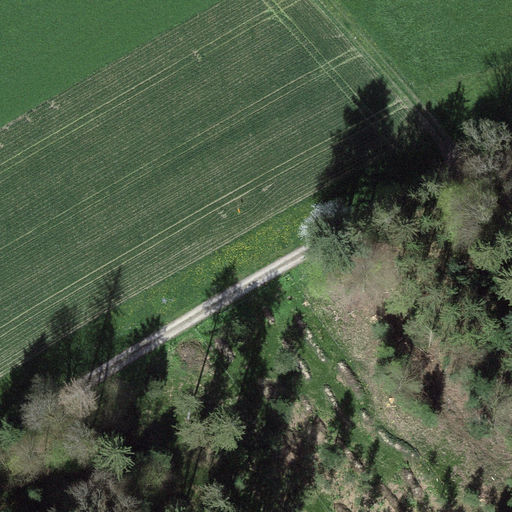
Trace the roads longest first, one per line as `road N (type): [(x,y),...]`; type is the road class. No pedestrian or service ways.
road 1 (track): [(0,445),(139,348),(463,179)]
road 2 (track): [(315,0),(463,179)]
